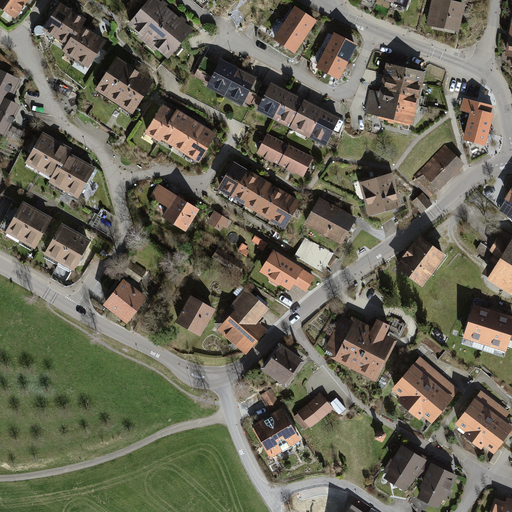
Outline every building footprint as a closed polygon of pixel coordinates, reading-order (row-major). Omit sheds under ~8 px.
[(24,3),(19,0),(0,0),(0,7),(15,17),(24,3)] [(154,0),(150,0),(130,24),(149,40),(171,14),(154,0)] [(445,0),(433,0),(428,25),(455,31),(459,10),(460,10),(462,3),(452,1),(445,0)] [(61,5),(45,29),(57,37),(72,12),(61,5)] [(314,20),(296,9),(286,24),(304,36),(314,20)] [(72,12),(57,37),(68,45),(80,26),(84,20),(72,12)] [(191,30),(171,14),(149,40),(169,56),(191,30)] [(304,36),(286,24),(275,40),(293,52),(304,36)] [(92,34),(80,26),(68,45),(64,50),(76,58),(92,34)] [(104,42),(92,34),(76,58),(88,66),(104,42)] [(336,35),(327,51),(346,61),(355,45),(336,35)] [(346,61),(327,51),(319,68),(338,78),(346,61)] [(392,54),(387,75),(420,83),(422,72),(404,68),(406,58),(392,54)] [(226,93),(238,69),(221,61),(220,64),(204,56),(198,69),(213,77),(209,84),(226,93)] [(117,59),(98,87),(134,110),(152,82),(138,73),(140,69),(133,65),(131,68),(117,59)] [(238,69),(226,93),(243,102),(248,91),(256,95),(263,82),(238,69)] [(19,81),(0,71),(0,130),(5,133),(17,108),(8,103),(19,81)] [(419,87),(420,83),(387,75),(383,88),(394,90),(393,93),(416,98),(420,99),(422,88),(419,87)] [(276,116),(288,93),(271,84),(270,86),(263,82),(256,95),(264,99),(259,108),(276,116)] [(394,90),(383,88),(381,100),(376,99),(377,92),(370,91),(368,98),(369,98),(366,113),(410,124),(416,98),(393,93),(394,90)] [(293,125),(305,101),(288,93),(276,116),(293,125)] [(472,113),(466,139),(483,144),(491,114),(493,106),(468,100),(467,104),(464,103),(462,110),(465,110),(465,111),(472,113)] [(309,133),(321,110),(305,101),(293,125),(309,133)] [(162,107),(147,131),(160,139),(177,112),(176,112),(174,114),(162,107)] [(321,110),(309,133),(326,142),(338,119),(321,110)] [(189,120),(177,112),(160,139),(160,140),(162,137),(174,144),(189,120)] [(202,127),(189,120),(174,144),(187,152),(202,127)] [(215,135),(202,127),(187,152),(199,160),(215,135)] [(43,135),(28,161),(41,169),(56,143),(43,135)] [(267,135),(258,152),(270,158),(278,141),(267,135)] [(289,147),(278,141),(270,158),(281,164),(289,147)] [(69,150),(56,143),(41,169),(54,176),(66,154),(69,150)] [(300,153),(289,147),(281,164),(292,169),(300,153)] [(445,147),(421,171),(439,187),(462,163),(445,147)] [(311,158),(300,153),(292,169),(303,175),(311,158)] [(79,162),(66,154),(54,176),(52,180),(65,188),(79,162)] [(93,169),(79,162),(65,188),(78,195),(93,169)] [(234,164),(220,187),(233,195),(247,172),(234,164)] [(439,187),(421,171),(416,176),(418,178),(415,182),(430,196),(439,187)] [(247,172),(233,195),(246,202),(260,180),(247,172)] [(399,206),(390,175),(362,183),(371,214),(399,206)] [(260,180),(246,202),(259,210),(272,188),(260,180)] [(159,186),(152,196),(170,207),(164,217),(184,229),(197,209),(159,186)] [(272,188),(259,210),(272,218),(285,195),(272,188)] [(511,192),(501,210),(511,216),(511,192)] [(422,194),(413,202),(421,212),(431,204),(422,194)] [(285,195),(272,218),(285,225),(298,203),(285,195)] [(337,210),(319,201),(307,223),(341,242),(354,219),(342,213),(343,210),(339,207),(337,210)] [(23,204),(8,230),(21,238),(36,212),(23,204)] [(36,212),(21,238),(34,245),(49,219),(36,212)] [(230,222),(218,214),(211,224),(219,230),(224,222),(228,225),(230,222)] [(62,226),(47,252),(60,260),(75,234),(62,226)] [(492,250),(502,260),(491,277),(511,289),(511,238),(503,233),(492,250)] [(75,234),(60,260),(58,264),(71,272),(88,241),(75,234)] [(263,250),(266,243),(255,237),(253,241),(260,245),(259,247),(263,250)] [(305,237),(295,256),(323,272),(334,253),(305,237)] [(420,238),(399,266),(422,283),(434,268),(443,256),(435,249),(437,246),(431,241),(429,245),(420,238)] [(486,257),(491,250),(482,243),(476,251),(486,257)] [(246,255),(248,251),(241,247),(238,250),(246,255)] [(244,265),(218,249),(213,257),(239,272),(244,265)] [(274,253),(263,271),(272,276),(273,274),(281,279),(280,281),(289,287),(300,269),(274,253)] [(134,263),(127,272),(138,280),(145,270),(134,263)] [(302,271),(295,283),(305,289),(313,278),(302,271)] [(144,298),(123,282),(107,304),(127,320),(144,298)] [(226,319),(218,328),(247,353),(263,335),(252,325),(267,308),(245,289),(238,297),(243,301),(234,311),(230,307),(222,316),(226,319)] [(187,306),(178,321),(200,333),(213,310),(204,305),(205,302),(199,298),(197,301),(186,295),(182,302),(187,306)] [(494,313),(475,307),(465,335),(485,342),(494,313)] [(511,327),(511,318),(494,313),(485,342),(505,348),(511,327)] [(343,319),(328,348),(375,373),(390,344),(381,339),(388,325),(378,320),(371,334),(343,319)] [(280,347),(265,367),(275,375),(292,351),(286,346),(284,350),(280,347)] [(299,355),(292,351),(275,375),(285,382),(300,362),(296,359),(299,355)] [(420,359),(395,388),(404,395),(400,400),(419,416),(423,411),(432,419),(457,390),(446,380),(443,384),(437,379),(440,376),(420,359)] [(271,389),(260,396),(273,416),(282,410),(283,409),(271,389)] [(481,392),(458,422),(469,430),(466,434),(481,445),(484,441),(494,449),(510,428),(497,418),(502,413),(497,409),(499,406),(481,392)] [(310,407),(295,418),(304,428),(318,418),(330,407),(321,397),(310,407)] [(337,398),(330,403),(339,414),(346,408),(337,398)] [(265,421),(254,427),(271,454),(281,448),(280,446),(287,442),(288,444),(298,438),(282,410),(273,416),(272,416),(276,424),(269,428),(265,421)] [(385,434),(379,431),(375,437),(381,441),(385,434)] [(421,458),(403,447),(395,460),(397,462),(387,477),(391,479),(391,481),(398,485),(400,485),(403,487),(413,472),(421,476),(429,461),(424,457),(421,458)] [(435,463),(429,461),(421,476),(428,480),(420,496),(424,498),(425,500),(432,503),(433,503),(437,505),(446,489),(448,490),(454,475),(436,466),(435,463)] [(511,511),(511,504),(498,499),(493,511),(511,511)]
